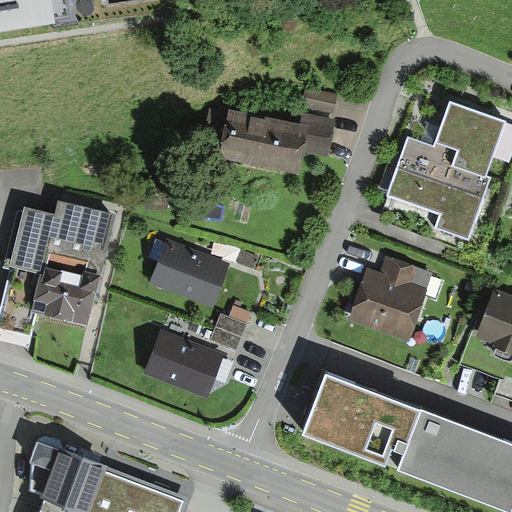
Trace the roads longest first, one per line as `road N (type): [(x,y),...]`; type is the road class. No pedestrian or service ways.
road 1 (residential): [(240,469),(394,68),(427,49),(511,81)]
road 2 (secondary): [(240,469),(20,385)]
